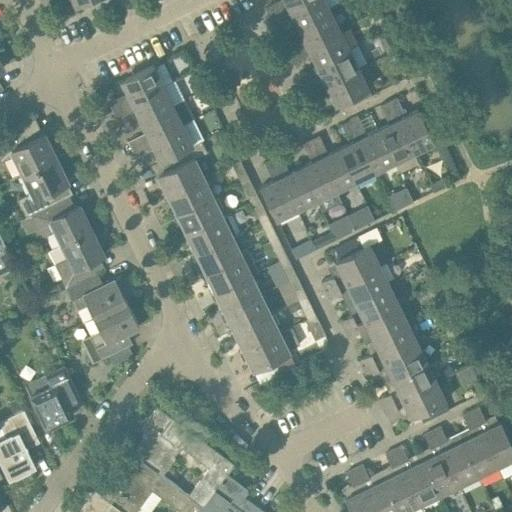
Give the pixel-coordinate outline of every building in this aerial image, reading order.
[(330,9),(325,0),(299,0),(287,6),(297,25),(330,9)] [(269,15),(281,9),(277,1),(265,7),(269,15)] [(285,17),(281,9),(269,15),(273,23),(285,17)] [(297,25),(306,45),(339,29),(330,9),(297,25)] [(339,29),(306,45),(316,64),(349,48),(339,29)] [(284,46),(288,54),(300,48),(296,40),(284,46)] [(300,48),(288,54),(292,62),(304,56),(300,48)] [(325,84),(358,67),(349,48),(316,64),(325,84)] [(121,81),(131,101),(164,84),(154,64),(121,81)] [(358,67),(325,84),(335,104),(354,94),(368,88),(358,67)] [(204,88),(199,78),(191,81),(197,92),(204,88)] [(303,84),(307,92),(319,87),(315,79),(303,84)] [(173,104),(164,84),(131,101),(140,120),(173,104)] [(319,87),(307,92),(311,101),(323,95),(319,87)] [(372,95),(368,88),(354,94),(358,101),(372,95)] [(112,110),(124,104),(120,96),(108,102),(112,110)] [(389,100),(394,112),(402,108),(396,96),(389,100)] [(386,116),(394,112),(389,100),(380,104),(386,116)] [(128,112),(124,104),(112,110),(116,118),(128,112)] [(150,139),(183,123),(173,104),(140,120),(150,139)] [(397,118),(414,151),(433,142),(417,109),(397,118)] [(349,119),(355,131),(363,127),(357,115),(349,119)] [(395,161),(414,151),(397,118),(378,128),(395,161)] [(347,135),(355,131),(349,119),(341,123),(347,135)] [(23,172),(55,156),(43,133),(35,137),(26,120),(13,127),(0,139),(0,160),(14,154),(23,172)] [(183,123),(150,139),(160,160),(193,144),(183,123)] [(395,161),(378,128),(358,138),(374,171),(395,161)] [(224,129),(215,134),(217,139),(224,141),(229,138),(224,129)] [(324,146),(319,134),(311,138),(316,150),(324,146)] [(143,143),(139,135),(127,140),(131,149),(143,143)] [(308,154),(316,150),(311,138),(302,142),(308,154)] [(339,147),(355,180),(374,171),(358,138),(339,147)] [(201,140),(193,144),(160,160),(165,171),(158,174),(167,194),(203,176),(194,158),(207,151),(201,140)] [(143,143),(131,149),(135,157),(147,151),(143,143)] [(320,157),(336,190),(355,180),(339,147),(320,157)] [(322,209),(341,200),(336,190),(325,167),(320,157),(316,150),(308,154),(311,161),(301,166),(311,186),(317,199),(322,209)] [(272,157),(278,169),(286,165),(280,153),(272,157)] [(18,197),(27,215),(64,197),(59,185),(67,181),(55,156),(23,172),(32,190),(18,197)] [(278,169),(272,157),(264,161),(269,173),(278,169)] [(247,174),(239,159),(231,163),(239,178),(247,174)] [(281,175),(297,209),(317,199),(311,186),(301,166),(289,172),(286,165),(278,169),(281,175)] [(277,219),(297,209),(281,175),(260,185),(277,219)] [(167,194),(177,213),(213,196),(203,176),(167,194)] [(256,193),(249,178),(241,182),(248,197),(256,193)] [(395,193),(388,196),(395,209),(397,208),(402,206),(395,193)] [(222,215),(213,196),(177,213),(186,233),(222,215)] [(55,229),(62,242),(91,228),(78,204),(70,208),(64,197),(27,215),(19,219),(27,234),(38,228),(42,236),(55,229)] [(266,213),(258,198),(250,202),(258,217),(266,213)] [(231,211),(222,215),(186,233),(196,252),(240,230),(231,211)] [(275,232),(268,217),(260,221),(267,236),(275,232)] [(331,228),(336,238),(355,229),(350,219),(340,224),(331,228)] [(53,285),(56,291),(92,273),(100,269),(95,258),(103,254),(91,228),(62,242),(48,249),(63,280),(53,285)] [(196,252),(205,271),(241,254),(232,235),(241,231),(240,230),(196,252)] [(312,240),(316,247),(331,240),(327,232),(312,240)] [(0,273),(15,265),(0,234),(0,273)] [(285,252),(277,236),(269,240),(277,256),(285,252)] [(363,247),(358,236),(335,248),(340,258),(363,247)] [(321,281),(325,289),(379,263),(369,244),(363,247),(340,258),(335,260),(339,268),(330,272),(332,276),(321,281)] [(300,245),(291,249),(296,257),(304,253),(300,245)] [(241,254),(205,271),(215,291),(257,270),(248,251),(241,254)] [(294,271),(287,256),(279,260),(286,275),(294,271)] [(388,282),(379,263),(325,289),(329,298),(340,292),(342,296),(351,292),(354,299),(388,282)] [(215,291),(224,310),(260,293),(251,275),(258,271),(257,270),(215,291)] [(88,303),(94,316),(126,300),(123,294),(129,292),(120,274),(115,277),(114,276),(98,284),(92,273),(56,291),(60,298),(70,293),(77,308),(88,303)] [(304,290),(296,275),(288,279),(296,294),(304,290)] [(344,328),(397,302),(388,282),(354,299),(358,307),(349,311),(351,315),(340,320),(344,328)] [(14,297),(21,312),(33,306),(26,291),(14,297)] [(234,329),(270,312),(260,293),(224,310),(234,329)] [(313,310),(306,295),(287,304),(291,311),(301,306),(305,314),(313,310)] [(35,303),(40,314),(51,309),(46,298),(35,303)] [(139,325),(126,300),(94,316),(100,329),(80,339),(92,362),(107,354),(112,364),(132,354),(127,344),(122,334),(139,325)] [(407,321),(397,302),(344,328),(348,337),(359,331),(361,335),(369,331),(373,338),(407,321)] [(243,349),(279,332),(270,312),(234,329),(243,349)] [(325,334),(315,314),(305,319),(315,339),(325,334)] [(359,359),(363,367),(416,341),(407,321),(373,338),(377,346),(368,350),(370,353),(359,359)] [(279,332),(243,349),(253,369),(289,352),(279,332)] [(416,341),(363,367),(367,376),(378,370),(380,374),(388,370),(392,377),(426,360),(416,341)] [(426,360),(392,377),(396,384),(387,389),(389,392),(378,398),(382,406),(435,380),(454,371),(451,365),(439,371),(440,373),(434,376),(426,360)] [(79,396),(64,363),(24,383),(30,394),(46,427),(73,414),(67,402),(79,396)] [(435,380),(382,406),(386,414),(397,409),(399,412),(407,408),(411,416),(418,413),(444,400),(445,400),(435,380)] [(22,409),(16,397),(8,401),(14,413),(0,420),(0,421),(7,435),(0,438),(0,460),(8,478),(35,465),(23,440),(35,434),(38,441),(39,441),(23,409),(22,409)] [(422,421),(448,408),(444,400),(428,408),(418,413),(422,421)] [(209,467),(188,494),(203,505),(227,473),(234,463),(157,406),(146,420),(152,425),(132,452),(161,474),(175,456),(173,455),(180,446),(209,467)] [(479,407),(471,411),(497,464),(511,457),(511,444),(500,421),(492,425),(488,416),(485,418),(479,407)] [(461,440),(478,474),(497,464),(471,411),(463,415),(468,426),(464,428),(469,436),(461,440)] [(458,483),(478,474),(461,440),(454,444),(449,435),(446,437),(440,426),(432,430),(458,483)] [(439,493),(458,483),(432,430),(424,434),(429,445),(426,447),(430,455),(422,459),(439,493)] [(419,502),(439,493),(422,459),(415,463),(411,454),(407,456),(402,445),(393,449),(419,502)] [(197,511),(203,505),(188,494),(161,474),(132,452),(126,447),(115,462),(121,467),(101,494),(125,511),(133,511),(151,489),(178,509),(175,511),(197,511)] [(400,511),(419,502),(393,449),(385,453),(390,464),(387,466),(391,474),(383,478),(400,511)] [(376,511),(399,511),(400,511),(383,478),(376,482),(372,473),(368,475),(363,464),(354,468),(376,511)] [(351,511),(376,511),(354,468),(346,472),(352,483),(348,485),(352,493),(344,497),(351,511)] [(261,511),(263,509),(236,489),(241,483),(227,473),(203,505),(197,511),(261,511)] [(125,511),(101,494),(95,489),(84,504),(91,508),(87,511),(125,511)] [(490,498),(495,509),(502,505),(497,495),(490,498)]
